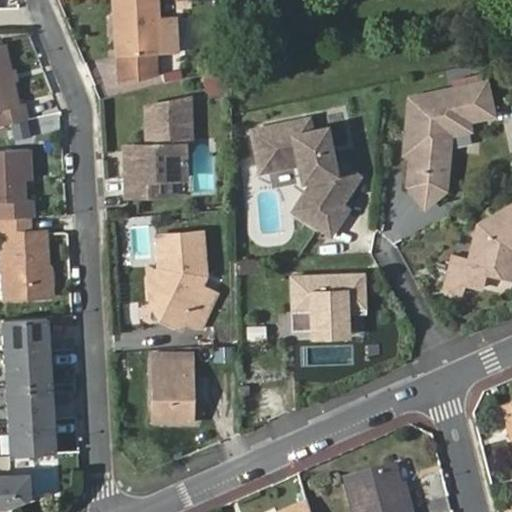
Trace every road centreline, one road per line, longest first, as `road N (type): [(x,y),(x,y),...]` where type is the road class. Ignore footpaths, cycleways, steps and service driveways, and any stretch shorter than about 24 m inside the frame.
road 1 (residential): [(101,511),(82,107),(37,0)]
road 2 (residential): [(440,383),(158,511)]
road 3 (residential): [(383,248),(441,353),(440,383)]
road 4 (residential): [(440,383),(473,511)]
